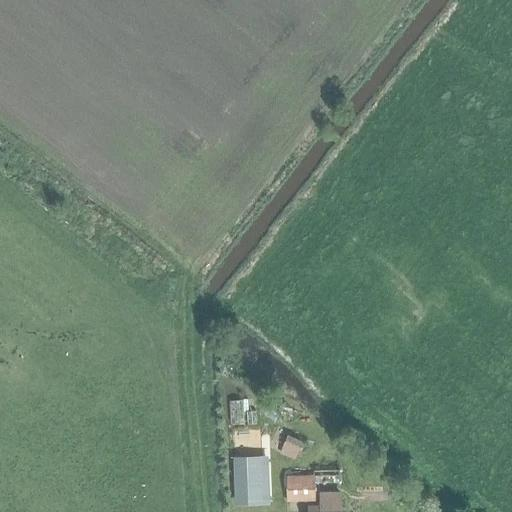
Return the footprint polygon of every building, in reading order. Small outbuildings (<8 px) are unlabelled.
[(249,397),(229,398),(230,422),(250,421),(249,397)] [(292,464),(301,442),(286,436),(277,457),(292,464)] [(259,458),(234,458),(235,487),(259,486),(259,458)] [(341,478),(340,467),(313,468),(313,474),(287,475),(288,500),(316,499),(316,479),(341,478)] [(308,511),(340,511),(340,491),(319,492),(319,508),(308,508),(308,511)]
